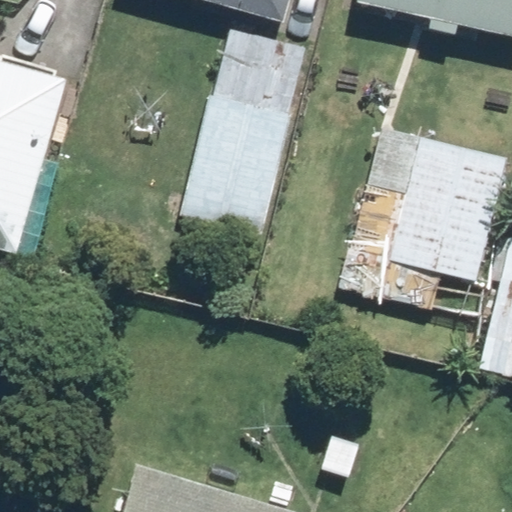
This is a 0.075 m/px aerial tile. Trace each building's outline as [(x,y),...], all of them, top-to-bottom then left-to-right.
[(207,0),(281,21),(287,0),(207,0)] [(511,0),(361,0),(511,35),(511,0)] [(225,28),(180,214),(262,233),(291,113),(287,112),(302,46),(225,28)] [(0,248),(16,253),(64,79),(0,61),(0,248)] [(381,130),(343,288),(431,309),(440,270),(477,278),(505,159),(381,130)] [(511,236),(510,236),(479,369),(511,376),(511,236)] [(329,417),(312,462),(351,477),(368,433),(329,417)] [(288,511),(134,465),(119,511),(288,511)]
